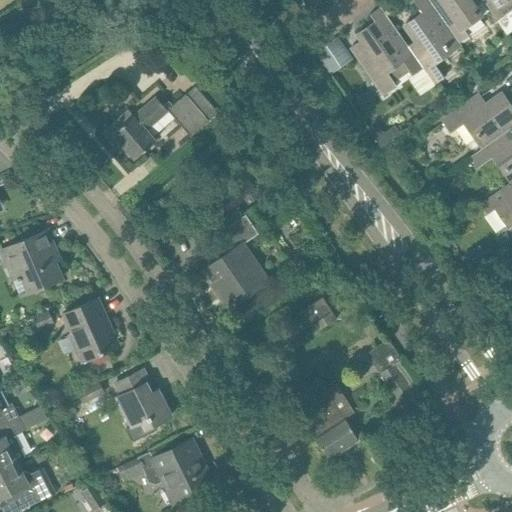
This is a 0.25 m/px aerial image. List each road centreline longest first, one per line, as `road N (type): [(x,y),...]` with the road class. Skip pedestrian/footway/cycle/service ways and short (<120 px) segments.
road 1 (residential): [(320,511),(134,245),(0,98)]
road 2 (residential): [(0,138),(113,263),(279,511)]
road 3 (secondary): [(301,120),(478,382),(492,417)]
road 4 (secondary): [(511,381),(410,241),(301,120)]
road 5 (secondary): [(301,120),(217,0)]
road 6 (tertiary): [(480,448),(468,466),(377,511)]
